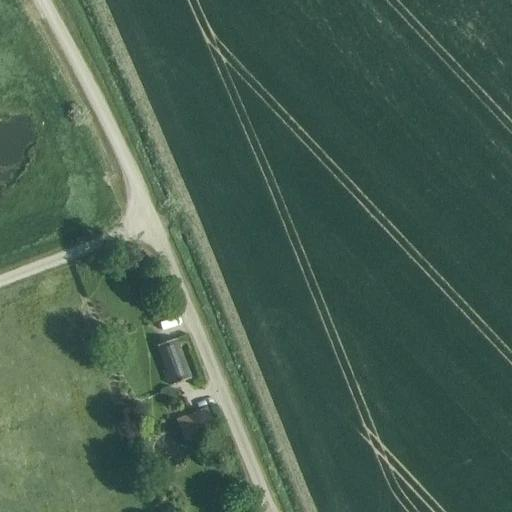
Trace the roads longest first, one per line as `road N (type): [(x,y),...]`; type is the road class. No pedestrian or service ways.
road 1 (unclassified): [(268,511),(152,226)]
road 2 (unclassified): [(152,226),(42,0)]
road 3 (unclassified): [(0,282),(152,226)]
